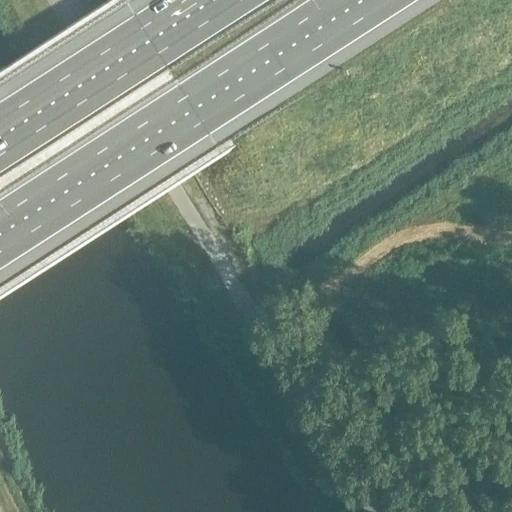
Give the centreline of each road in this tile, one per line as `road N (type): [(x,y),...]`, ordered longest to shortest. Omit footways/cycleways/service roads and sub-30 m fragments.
road 1 (unclassified): [(369,511),(54,0)]
road 2 (motorway): [(0,231),(357,0)]
road 3 (unknown): [(214,257),(313,323),(443,511)]
road 4 (motorway): [(214,0),(0,138)]
